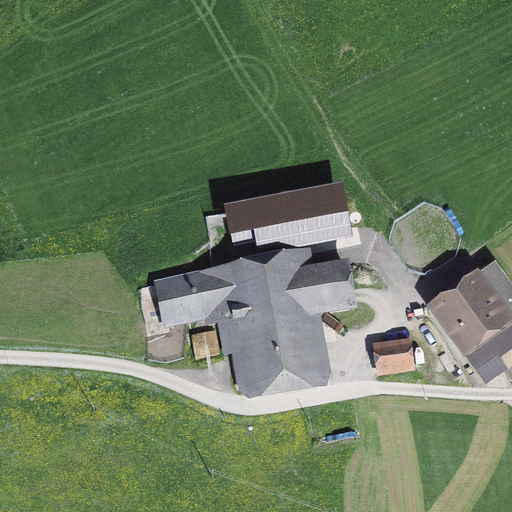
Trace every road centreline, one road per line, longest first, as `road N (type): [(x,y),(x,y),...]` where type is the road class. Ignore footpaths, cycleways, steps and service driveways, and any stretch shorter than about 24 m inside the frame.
road 1 (track): [(511,394),(380,388),(250,406),(136,369),(0,357)]
road 2 (track): [(353,390),(359,345),(420,298)]
